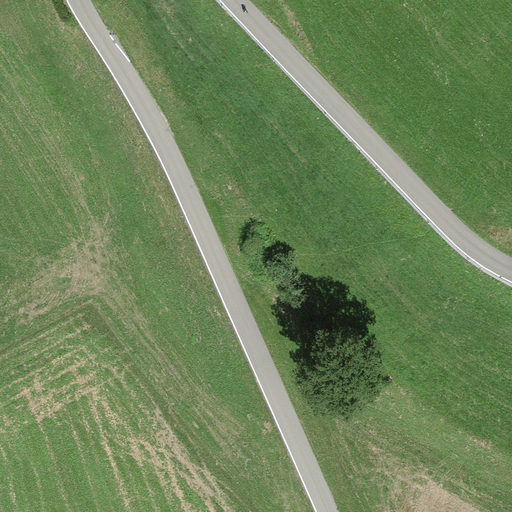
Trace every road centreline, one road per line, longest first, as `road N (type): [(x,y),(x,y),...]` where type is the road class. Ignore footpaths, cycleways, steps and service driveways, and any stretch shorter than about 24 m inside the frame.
road 1 (tertiary): [(78,0),(168,152),(328,511)]
road 2 (tertiary): [(511,270),(433,209),(236,0)]
